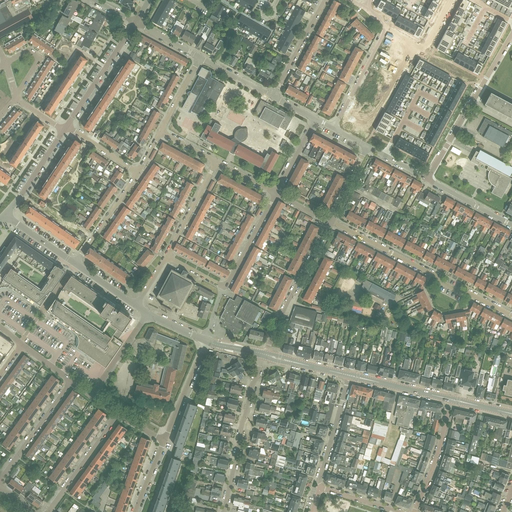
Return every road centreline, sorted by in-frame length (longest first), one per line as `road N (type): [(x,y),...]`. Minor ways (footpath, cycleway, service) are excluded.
road 1 (residential): [(511,316),(329,220)]
road 2 (residential): [(223,511),(262,355)]
road 3 (residential): [(266,356),(329,220)]
road 4 (residential): [(332,127),(387,25),(365,7)]
road 5 (unclassified): [(66,126),(135,22)]
road 6 (residential): [(0,481),(72,380)]
road 7 (residential): [(47,511),(118,412)]
